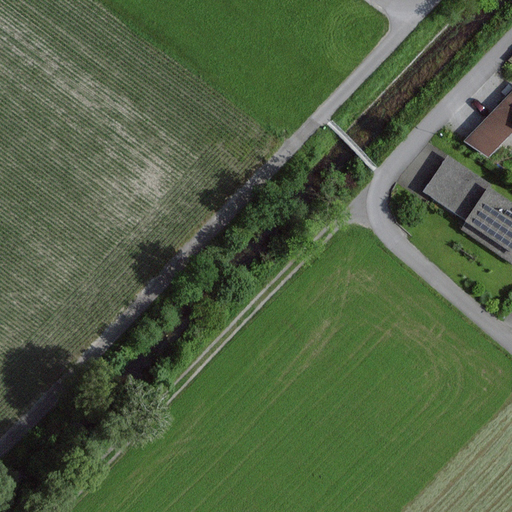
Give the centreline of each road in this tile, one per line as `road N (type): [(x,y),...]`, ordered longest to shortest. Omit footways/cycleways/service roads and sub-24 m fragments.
road 1 (track): [(326,114),(390,177),(61,511)]
road 2 (track): [(0,454),(326,114)]
road 3 (residential): [(390,177),(385,217),(392,236),(511,337)]
road 4 (residential): [(390,177),(511,47)]
road 5 (track): [(326,114),(417,18)]
